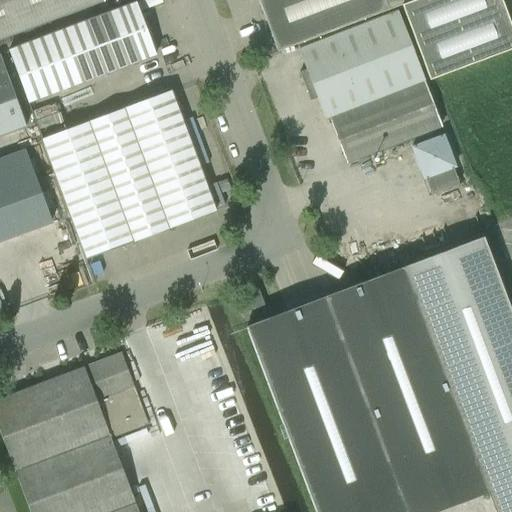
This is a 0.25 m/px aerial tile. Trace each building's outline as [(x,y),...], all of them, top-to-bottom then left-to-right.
[(0,0),(0,40),(105,1),(104,0),(0,0)] [(259,0),(278,51),(298,44),(391,9),(394,8),(401,5),(429,81),(511,49),(511,23),(503,0),(259,0)] [(29,102),(157,55),(137,2),(10,50),(29,102)] [(391,9),(298,44),(308,69),(301,72),(312,100),(319,98),(327,118),(331,117),(349,163),(440,127),(396,12),(392,14),(391,9)] [(1,56),(0,56),(0,135),(27,126),(1,56)] [(88,259),(216,211),(172,91),(43,139),(88,259)] [(455,167),(443,135),(411,147),(423,179),(455,167)] [(25,149),(0,158),(0,241),(52,222),(25,149)] [(437,511),(490,492),(497,511),(511,511),(511,313),(483,238),(247,327),(317,511),(437,511)] [(254,310),(266,306),(259,288),(248,292),(254,310)] [(122,353),(0,399),(0,429),(31,511),(140,511),(112,438),(149,424),(122,353)]
